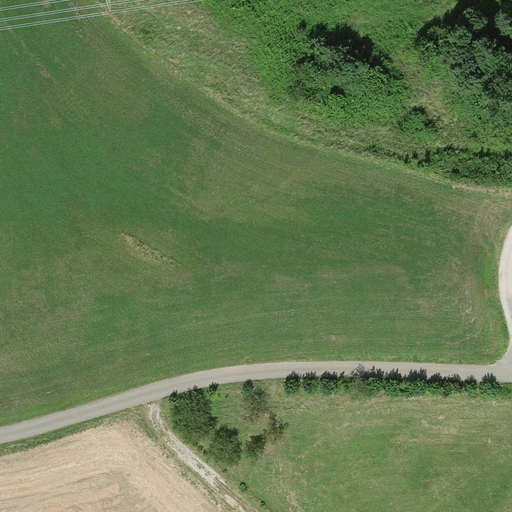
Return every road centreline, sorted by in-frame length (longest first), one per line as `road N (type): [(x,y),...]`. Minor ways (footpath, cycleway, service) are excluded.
road 1 (track): [(511,370),(359,368),(254,375),(152,394)]
road 2 (track): [(253,511),(157,428),(152,394)]
road 3 (track): [(0,438),(152,394)]
